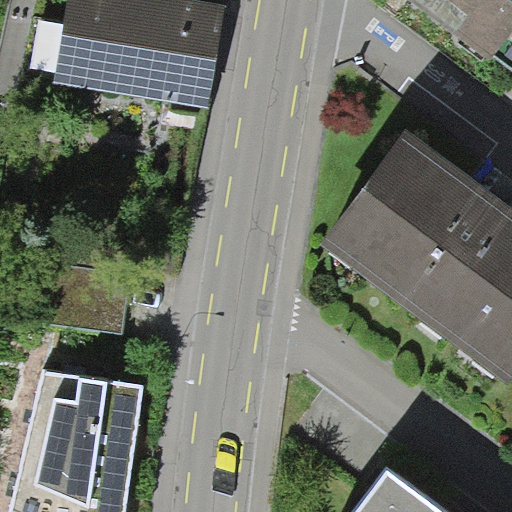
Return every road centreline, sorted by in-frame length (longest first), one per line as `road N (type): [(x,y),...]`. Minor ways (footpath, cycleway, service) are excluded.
road 1 (residential): [(236,289),(511,493)]
road 2 (secondary): [(288,0),(236,289)]
road 3 (residential): [(305,0),(511,148)]
road 4 (secondary): [(236,289),(214,511)]
